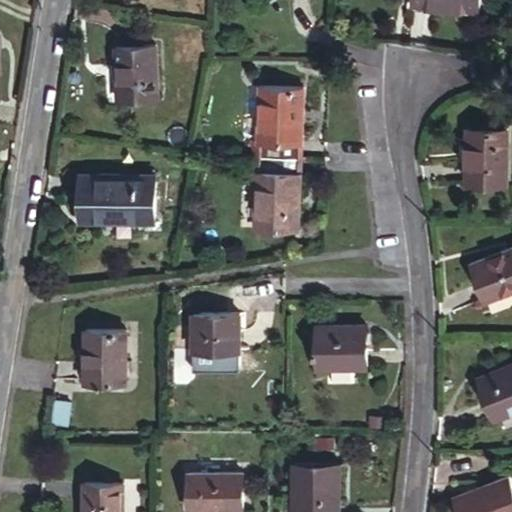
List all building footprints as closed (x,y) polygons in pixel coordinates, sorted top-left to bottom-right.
[(476,11),(476,0),(411,0),(412,4),(476,11)] [(153,43),(112,44),(114,94),(155,93),(153,43)] [(259,82),(256,153),(298,152),(298,139),(302,139),(302,82),(259,82)] [(507,183),(508,126),(470,125),(468,181),(507,183)] [(298,152),(256,153),(255,220),(298,220),(300,167),(296,167),(298,152)] [(156,217),(156,171),(82,171),(81,212),(113,212),(113,217),(156,217)] [(511,248),(474,263),(487,298),(511,288),(511,248)] [(192,306),(190,343),(236,344),(237,307),(192,306)] [(313,321),(313,363),(363,363),(363,321),(313,321)] [(121,381),(122,327),(84,326),(83,379),(121,381)] [(511,409),(511,363),(480,375),(496,415),(511,409)] [(62,400),(47,398),(44,419),(59,421),(62,400)] [(331,511),(331,501),(338,500),(338,460),(291,460),(291,511),(331,511)] [(186,468),(186,505),(239,505),(240,469),(186,468)] [(511,511),(511,490),(507,477),(454,496),(459,511),(511,511)] [(119,511),(120,480),(81,480),(80,511),(119,511)]
